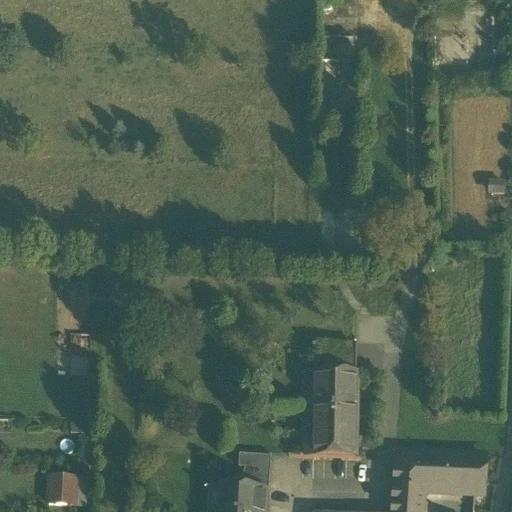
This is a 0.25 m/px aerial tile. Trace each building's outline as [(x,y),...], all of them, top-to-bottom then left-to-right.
[(499,78),(498,2),(457,3),(457,25),(435,25),(435,79),(499,78)] [(353,121),(355,39),(327,39),(325,120),(353,121)] [(357,250),(356,207),(318,207),(318,250),(357,250)] [(336,345),(335,361),(357,362),(357,346),(336,345)] [(355,379),(315,378),(313,458),(354,459),(355,379)] [(449,458),(392,456),(389,490),(392,507),(421,509),(422,492),(448,493),(449,458)] [(247,458),(245,494),(266,495),(268,460),(247,458)] [(484,459),(449,458),(448,493),(482,495),(484,459)] [(88,480),(51,478),(48,507),(86,509),(88,480)] [(245,494),(213,492),(213,494),(218,494),(216,511),(264,511),(266,495),(245,494)]
